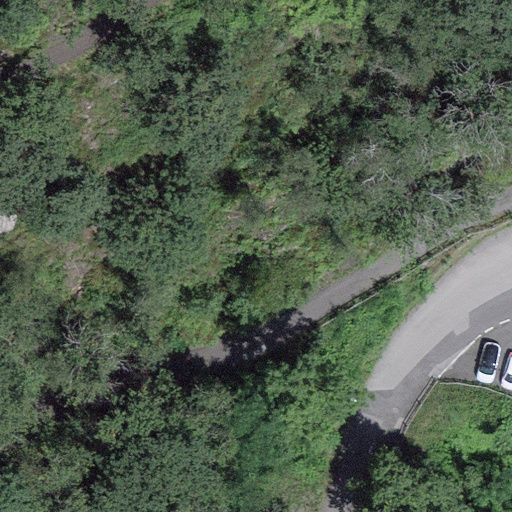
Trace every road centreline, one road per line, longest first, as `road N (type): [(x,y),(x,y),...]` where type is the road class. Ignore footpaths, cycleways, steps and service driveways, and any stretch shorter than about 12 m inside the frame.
road 1 (residential): [(511,198),(469,215),(293,323),(0,444)]
road 2 (unclassified): [(511,264),(453,308),(398,380),(336,511)]
